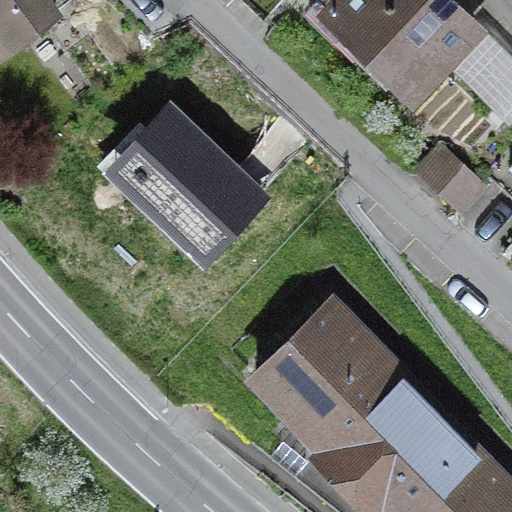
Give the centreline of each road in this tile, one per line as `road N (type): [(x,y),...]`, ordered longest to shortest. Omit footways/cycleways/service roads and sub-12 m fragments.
road 1 (residential): [(192,0),(511,295)]
road 2 (secondary): [(211,511),(117,428),(0,298)]
